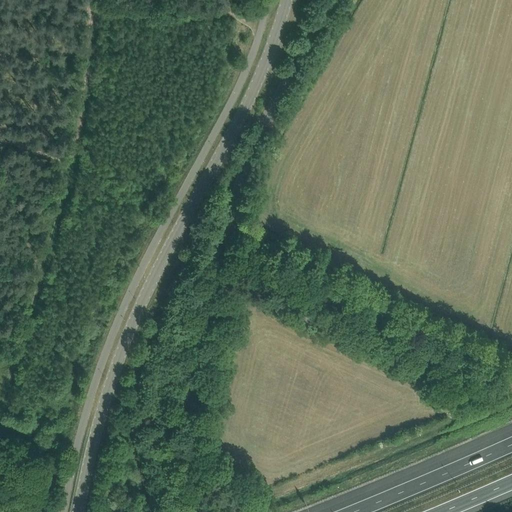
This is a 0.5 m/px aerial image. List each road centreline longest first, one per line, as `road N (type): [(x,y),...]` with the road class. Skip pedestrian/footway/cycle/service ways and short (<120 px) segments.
road 1 (tertiary): [(78,511),(129,333),(263,69),(286,0)]
road 2 (unclassified): [(511,371),(227,226)]
road 3 (unclassified): [(157,511),(227,226)]
road 4 (unknown): [(68,163),(0,412)]
road 5 (unclassified): [(227,226),(264,121),(333,0)]
road 6 (motorway): [(511,443),(351,511)]
road 7 (unknown): [(84,8),(68,163)]
